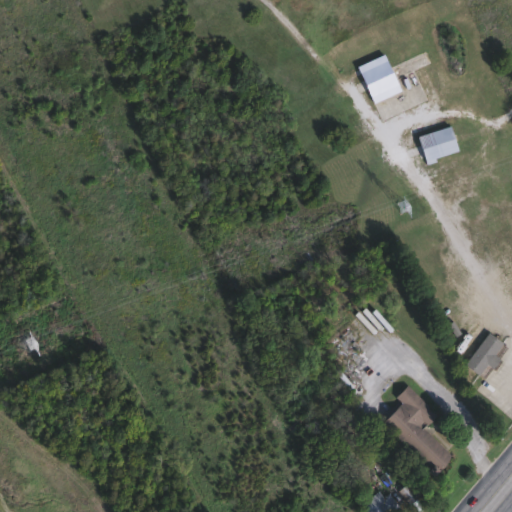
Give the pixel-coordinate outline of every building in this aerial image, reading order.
[(379,31),(347,35),(345,22),(367,19),(367,20),(378,19),(379,31)] [(355,66),(405,45),(409,57),(397,62),(406,84),(369,100),(355,66)] [(455,149),(423,160),(414,135),(447,124),(455,149)] [(496,359),(472,375),(459,357),(491,336),(497,346),(491,350),(496,359)] [(378,422),(398,402),(392,396),(404,384),(434,414),(421,427),(450,456),(430,475),(378,422)] [(365,511),(359,502),(377,491),(380,496),(387,492),(399,511),(365,511)]
